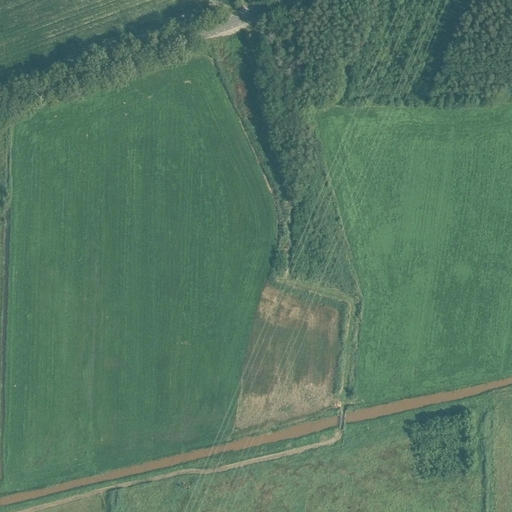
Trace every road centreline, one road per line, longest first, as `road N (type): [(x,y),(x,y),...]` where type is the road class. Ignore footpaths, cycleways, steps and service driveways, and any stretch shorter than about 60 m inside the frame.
road 1 (track): [(340,429),(0,511)]
road 2 (unclassified): [(0,105),(291,0)]
road 3 (track): [(289,222),(293,205),(255,106),(246,0)]
